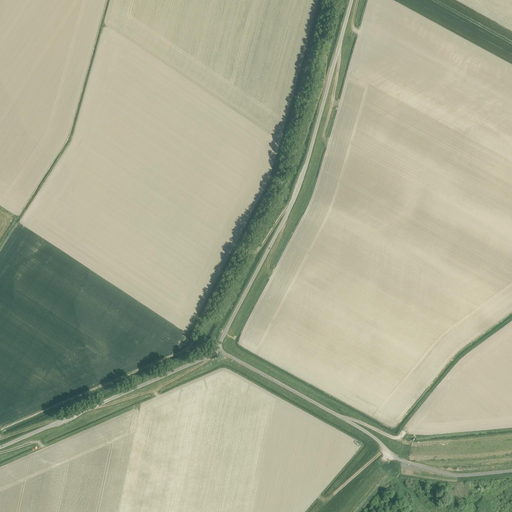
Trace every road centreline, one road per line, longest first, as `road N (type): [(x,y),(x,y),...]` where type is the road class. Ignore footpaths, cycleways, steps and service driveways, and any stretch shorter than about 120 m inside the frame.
road 1 (unclassified): [(216,349),(298,185),(351,0)]
road 2 (unclassified): [(0,449),(216,349)]
road 3 (unclassified): [(341,417),(216,349)]
